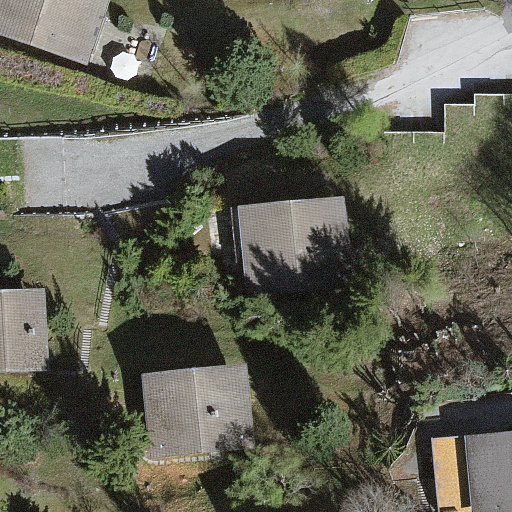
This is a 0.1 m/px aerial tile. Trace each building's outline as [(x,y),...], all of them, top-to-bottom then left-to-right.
[(108,0),(0,0),(0,42),(85,70),(108,0)] [(346,201),(239,208),(244,293),(357,284),(346,201)] [(48,293),(0,291),(0,380),(42,384),(48,293)] [(251,364),(144,377),(142,464),(254,460),(251,364)] [(511,511),(511,440),(464,446),(472,511),(511,511)]
